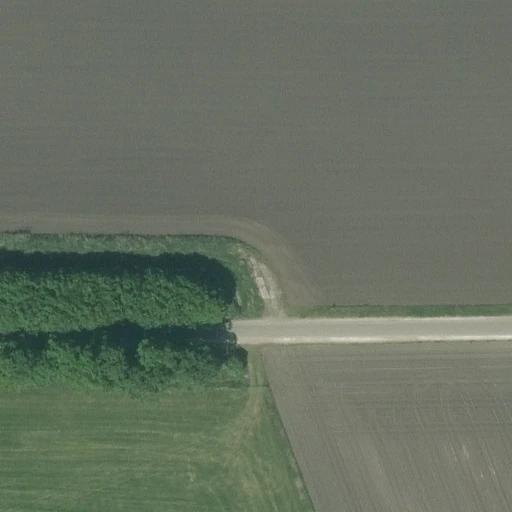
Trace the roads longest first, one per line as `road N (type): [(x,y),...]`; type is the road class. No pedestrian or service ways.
road 1 (unclassified): [(0,335),(511,324)]
road 2 (unknown): [(0,253),(199,252),(237,261),(265,298),(275,329)]
